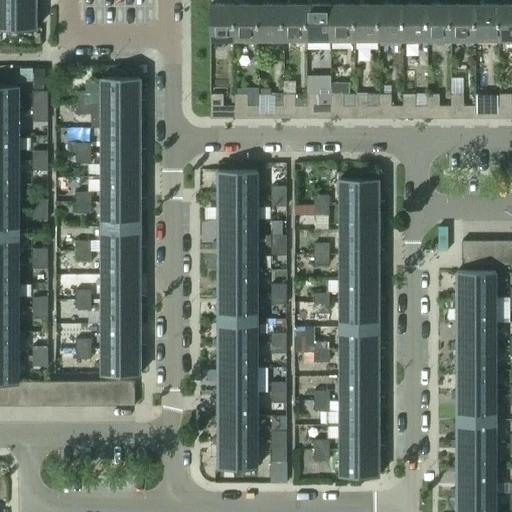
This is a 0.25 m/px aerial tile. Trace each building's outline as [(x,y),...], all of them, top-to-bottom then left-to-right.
[(0,27),(34,27),(34,1),(0,1),(0,27)] [(234,40),(234,4),(210,4),(210,40),(234,40)] [(258,40),(258,4),(234,4),(234,40),(258,40)] [(282,40),(282,4),(258,4),(258,40),(282,40)] [(306,40),(306,4),(282,4),(282,40),(306,40)] [(330,40),(330,4),(306,4),(306,40),(330,40)] [(354,40),(354,4),(330,4),(330,40),(354,40)] [(378,40),(378,4),(354,4),(354,40),(378,40)] [(402,40),(402,4),(378,4),(378,40),(402,40)] [(426,40),(426,4),(402,4),(402,40),(426,40)] [(450,40),(451,4),(426,4),(426,40),(450,40)] [(474,40),(474,4),(451,4),(450,40),(474,40)] [(498,40),(498,4),(474,4),(474,40),(498,40)] [(511,39),(511,4),(498,4),(498,40),(511,39)] [(138,104),(138,78),(102,78),(102,103),(138,104)] [(0,110),(17,111),(17,86),(0,86),(0,110)] [(47,110),(47,91),(30,91),(30,110),(47,110)] [(90,103),(90,93),(75,93),(75,103),(90,103)] [(426,118),(426,106),(414,106),(414,93),(402,93),(402,106),(402,118),(426,118)] [(450,118),(450,106),(438,106),(438,94),(426,93),(426,106),(426,118),(450,118)] [(499,118),(499,106),(487,106),(486,93),(474,93),(474,106),(474,118),(499,118)] [(511,117),(511,105),(511,106),(511,94),(499,93),(499,106),(499,118),(511,117)] [(234,118),(234,106),(222,106),(222,94),(210,94),(210,118),(234,118)] [(258,118),(258,106),(246,106),(246,94),(234,94),(234,106),(234,118),(258,118)] [(282,118),(282,106),(270,106),(270,94),(258,94),(258,106),(258,118),(282,118)] [(306,118),(306,106),(294,106),(294,94),(282,94),(282,106),(282,118),(306,118)] [(318,106),(318,94),(306,94),(306,106),(306,118),(330,118),(330,106),(318,106)] [(354,118),(354,106),(342,106),(342,94),(330,94),(330,106),(330,118),(354,118)] [(378,118),(378,106),(366,106),(366,94),(354,94),(354,106),(354,118),(378,118)] [(402,118),(402,106),(390,106),(390,94),(378,94),(378,106),(378,118),(402,118)] [(474,118),(474,106),(463,106),(462,94),(450,94),(450,106),(450,118),(474,118)] [(90,113),(90,103),(75,103),(75,113),(90,113)] [(138,128),(138,104),(102,103),(102,128),(138,128)] [(0,135),(17,135),(17,111),(0,110),(0,135)] [(47,121),(47,111),(47,110),(30,110),(30,121),(47,121)] [(138,152),(138,128),(102,128),(102,152),(138,152)] [(0,159),(16,160),(17,135),(0,135),(0,159)] [(90,151),(90,142),(75,142),(75,151),(90,151)] [(47,159),(47,150),(29,150),(29,159),(47,159)] [(90,162),(90,152),(90,151),(75,151),(75,162),(90,162)] [(138,176),(138,152),(102,152),(102,177),(138,176)] [(0,184),(16,184),(16,160),(0,159),(0,184)] [(47,170),(47,160),(47,159),(29,159),(29,170),(47,170)] [(255,195),(255,171),(219,171),(219,195),(255,195)] [(138,201),(138,176),(102,177),(102,201),(138,201)] [(377,204),(377,179),(341,178),(341,204),(377,204)] [(0,208),(16,209),(16,184),(0,184),(0,208)] [(286,194),(286,185),(271,185),(271,194),(286,194)] [(90,200),(90,191),(75,191),(75,200),(90,200)] [(286,205),(286,194),(271,194),(271,205),(286,205)] [(329,204),(329,194),(313,194),(313,203),(329,204)] [(255,219),(255,195),(219,195),(219,220),(255,219)] [(47,208),(47,199),(30,199),(30,208),(47,208)] [(90,211),(90,201),(90,200),(75,200),(75,211),(90,211)] [(138,225),(138,201),(102,201),(102,226),(138,225)] [(329,214),(329,204),(313,203),(313,214),(329,214)] [(377,229),(377,204),(341,204),(341,228),(377,229)] [(0,233),(16,233),(16,209),(0,208),(0,233)] [(47,219),(47,209),(47,208),(30,208),(30,219),(47,219)] [(255,244),(255,219),(219,220),(219,244),(255,244)] [(138,250),(138,225),(102,226),(102,250),(138,250)] [(377,253),(377,229),(341,228),(341,253),(377,253)] [(0,257),(16,258),(16,233),(0,233),(0,257)] [(286,244),(286,234),(270,234),(270,244),(286,244)] [(90,249),(90,240),(75,240),(75,249),(90,249)] [(473,264),(473,240),(462,240),(461,264),(473,264)] [(484,264),(483,240),(473,240),(473,264),(484,264)] [(496,264),(495,240),(483,240),(484,264),(496,264)] [(507,264),(507,240),(495,240),(496,264),(507,264)] [(329,253),(329,243),(313,244),(313,253),(329,253)] [(255,268),(255,244),(219,244),(219,268),(255,268)] [(286,254),(286,244),(270,244),(270,254),(286,254)] [(47,257),(47,248),(30,248),(30,257),(47,257)] [(90,260),(90,250),(90,249),(75,249),(75,260),(90,260)] [(138,275),(138,250),(102,250),(102,275),(138,275)] [(329,263),(329,253),(313,253),(313,263),(329,263)] [(377,277),(377,253),(341,253),(341,277),(377,277)] [(0,282),(16,282),(16,258),(0,257),(0,282)] [(47,268),(47,258),(47,257),(30,257),(30,268),(47,268)] [(255,293),(255,268),(219,268),(219,293),(255,293)] [(493,297),(493,272),(457,272),(457,297),(493,297)] [(138,299),(138,275),(102,275),(102,300),(138,299)] [(377,302),(377,277),(341,277),(341,302),(377,302)] [(0,307),(16,307),(16,282),(0,282),(0,307)] [(286,292),(286,283),(270,283),(270,292),(286,292)] [(90,298),(90,289),(75,289),(75,298),(90,298)] [(286,303),(286,292),(270,292),(270,303),(286,303)] [(329,301),(329,292),(314,292),(313,301),(329,301)] [(255,317),(255,293),(219,293),(219,317),(255,317)] [(47,306),(47,297),(29,297),(29,306),(47,306)] [(493,321),(493,297),(457,297),(457,321),(493,321)] [(90,309),(90,299),(90,298),(75,298),(75,309),(90,309)] [(138,323),(138,299),(102,300),(102,324),(138,323)] [(329,312),(329,301),(313,301),(313,312),(329,312)] [(377,327),(377,302),(341,302),(341,327),(377,327)] [(47,317),(47,307),(47,306),(29,306),(29,317),(47,317)] [(0,331),(16,332),(16,307),(0,307),(0,331)] [(255,341),(255,317),(219,317),(219,341),(255,341)] [(493,346),(493,321),(457,321),(457,346),(493,346)] [(138,348),(138,323),(102,324),(102,348),(138,348)] [(377,351),(377,327),(341,327),(341,351),(377,351)] [(0,356),(16,356),(16,332),(0,331),(0,356)] [(286,341),(286,332),(270,332),(270,341),(286,341)] [(90,347),(90,337),(75,337),(75,347),(90,347)] [(255,366),(255,341),(219,341),(219,366),(255,366)] [(286,352),(286,341),(270,341),(271,352),(286,352)] [(329,350),(329,341),(314,341),(313,350),(329,350)] [(47,355),(47,346),(29,346),(29,355),(47,355)] [(493,370),(493,346),(457,346),(457,370),(493,370)] [(90,358),(90,348),(90,347),(75,347),(75,358),(90,358)] [(138,373),(138,348),(102,348),(102,373),(138,373)] [(329,360),(329,350),(313,350),(313,360),(329,360)] [(377,376),(377,351),(341,351),(341,376),(377,376)] [(47,366),(47,356),(47,355),(29,355),(29,366),(47,366)] [(16,380),(16,356),(0,356),(0,381),(5,382),(16,382),(16,380)] [(255,390),(255,366),(219,366),(219,390),(255,390)] [(493,395),(493,370),(457,370),(457,395),(493,395)] [(377,400),(377,376),(341,376),(341,399),(377,400)] [(17,405),(17,380),(16,380),(16,382),(5,382),(5,405),(17,405)] [(28,405),(28,380),(17,380),(17,405),(28,405)] [(40,405),(40,381),(28,380),(28,405),(40,405)] [(286,390),(286,381),(270,380),(270,390),(286,390)] [(51,405),(51,381),(40,381),(40,405),(51,405)] [(63,405),(63,381),(51,381),(51,405),(63,405)] [(74,405),(74,381),(63,381),(63,405),(74,405)] [(86,405),(86,381),(74,381),(74,405),(86,405)] [(98,405),(98,381),(86,381),(86,405),(98,405)] [(109,405),(109,381),(98,381),(98,405),(109,405)] [(121,405),(121,381),(109,381),(109,405),(121,405)] [(134,405),(134,381),(121,381),(121,405),(134,405)] [(329,399),(329,389),(314,389),(314,399),(329,399)] [(255,414),(255,390),(219,390),(219,414),(255,414)] [(286,401),(286,390),(270,390),(270,400),(286,401)] [(493,419),(493,395),(457,395),(458,419),(493,419)] [(329,409),(329,399),(314,399),(314,409),(329,409)] [(377,424),(377,400),(341,399),(341,424),(377,424)] [(255,439),(255,414),(219,414),(219,439),(255,439)] [(493,444),(493,419),(458,419),(458,444),(493,444)] [(377,448),(377,424),(341,424),(341,448),(377,448)] [(286,439),(286,429),(270,429),(270,439),(286,439)] [(255,466),(255,439),(219,439),(219,466),(255,466)] [(286,460),(286,439),(270,439),(270,459),(286,460)] [(329,448),(329,439),(314,439),(314,448),(329,448)] [(494,468),(493,444),(458,444),(458,468),(494,468)] [(329,458),(329,448),(314,448),(313,458),(329,458)] [(377,474),(377,459),(377,448),(341,448),(341,474),(377,474)] [(494,492),(494,468),(458,468),(457,492),(494,492)] [(493,511),(494,492),(457,492),(457,511),(493,511)]
